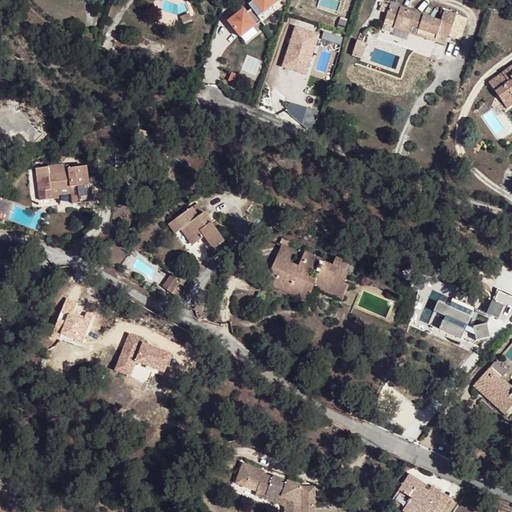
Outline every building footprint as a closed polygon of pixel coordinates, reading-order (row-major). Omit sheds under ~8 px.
[(250,5),(253,9),(260,17),(281,1),(279,0),(256,0),(256,1),(250,5)] [(392,0),(386,15),(396,19),(394,25),(409,31),(412,24),(420,27),(417,34),(434,40),(438,30),(449,34),(457,13),(446,9),(442,19),(392,0)] [(260,17),(253,9),(248,13),(242,18),(239,14),(230,21),(242,37),(262,20),(260,17)] [(396,19),(386,15),(383,24),(393,28),(394,25),(396,19)] [(289,55),(285,67),(304,74),(317,36),(300,30),(298,29),(292,47),(294,47),(291,56),(289,55)] [(317,36),(304,74),(307,75),(321,37),(317,36)] [(354,53),(363,57),(367,42),(359,39),(354,53)] [(511,68),(509,65),(490,80),(502,97),(511,90),(511,89),(511,68)] [(227,81),(238,86),(242,76),(231,72),(227,81)] [(511,89),(511,90),(502,97),(508,105),(511,101),(511,89)] [(91,202),(87,166),(65,169),(65,173),(50,174),(49,168),(37,169),(40,201),(55,199),(54,192),(75,190),(77,203),(91,202)] [(72,204),(77,203),(75,190),(54,192),(55,199),(59,199),(59,196),(71,194),(72,204)] [(202,202),(192,209),(198,218),(208,212),(202,202)] [(198,218),(192,209),(178,217),(185,227),(195,244),(206,237),(214,250),(227,242),(208,212),(198,218)] [(178,232),(185,227),(178,217),(171,221),(178,232)] [(277,257),(289,262),(294,249),(283,244),(277,257)] [(289,262),(277,257),(268,276),(310,295),(315,285),(335,295),(341,282),(349,263),(337,257),(333,266),(321,261),(322,260),(305,252),(299,266),(289,262)] [(310,295),(268,276),(266,280),(302,296),(298,302),(306,305),(310,295)] [(341,282),(335,295),(344,298),(349,285),(341,282)] [(78,302),(65,298),(51,336),(59,338),(61,333),(83,342),(94,314),(87,312),(85,318),(74,313),(78,302)] [(445,316),(439,329),(461,339),(467,326),(471,317),(438,302),(434,312),(445,316)] [(487,323),(473,327),(476,340),(490,337),(487,323)] [(473,329),(467,326),(465,331),(475,335),(473,329)] [(171,352),(144,341),(145,338),(130,331),(115,367),(130,373),(136,359),(164,370),(171,352)] [(511,386),(490,367),(479,378),(473,386),(504,413),(511,405),(511,386)] [(472,372),(465,379),(473,386),(479,378),(472,372)] [(504,413),(473,386),(470,389),(501,417),(504,413)] [(264,471),(243,464),(237,480),(247,483),(246,487),(258,492),(259,492),(260,488),(268,491),(267,495),(281,500),(282,500),(290,503),(290,511),(315,511),(316,487),(303,487),(276,477),(275,476),(274,476),(274,477),(273,477),(273,478),(265,475),(266,474),(265,473),(265,472),(264,471)] [(425,511),(436,496),(428,491),(426,493),(422,491),(424,488),(426,484),(410,474),(399,489),(411,497),(408,501),(406,499),(404,502),(406,504),(402,511),(404,511),(425,511)] [(259,492),(258,492),(257,496),(286,507),(285,511),(290,511),(290,503),(282,500),(281,500),(267,495),(268,491),(260,488),(259,492)]
